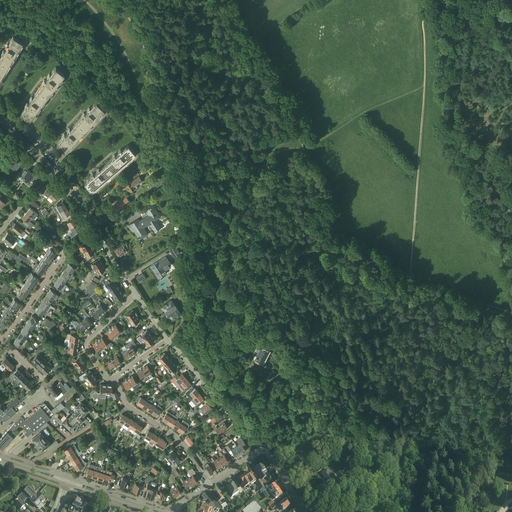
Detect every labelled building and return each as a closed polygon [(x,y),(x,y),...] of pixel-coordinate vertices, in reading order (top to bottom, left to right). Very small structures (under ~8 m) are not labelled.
[(0,78),(23,41),(13,36),(0,56),(0,78)] [(29,120),(64,74),(56,67),(20,113),(29,120)] [(64,151),(104,109),(96,101),(56,143),(64,151)] [(91,190),(135,152),(128,144),(84,182),(91,190)] [(8,164),(16,171),(16,170),(22,162),(14,156),(8,164)] [(23,179),(29,182),(36,173),(32,170),(31,171),(25,167),(20,175),(24,177),(23,179)] [(128,177),(122,181),(130,192),(135,188),(136,189),(138,187),(136,185),(142,181),(139,176),(131,181),(131,180),(130,178),(129,178),(128,177)] [(119,179),(112,185),(114,188),(121,182),(119,179)] [(46,199),(48,196),(53,190),(48,186),(46,189),(43,187),(38,193),(41,195),(46,199)] [(58,194),(53,190),(48,196),(53,200),(58,194)] [(125,196),(114,204),(119,211),(130,202),(125,196)] [(29,201),(38,209),(40,206),(31,198),(29,201)] [(57,205),(53,207),(56,213),(57,213),(60,211),(66,207),(63,201),(57,205)] [(138,219),(127,226),(131,232),(134,231),(139,239),(147,234),(145,231),(146,231),(144,228),(148,225),(151,229),(152,229),(154,232),(161,228),(156,220),(156,219),(154,216),(158,213),(153,204),(144,210),(147,215),(145,217),(139,221),(138,219)] [(30,207),(26,212),(32,217),(34,219),(38,214),(36,212),(30,207)] [(60,211),(57,213),(61,218),(63,217),(70,212),(66,207),(60,211)] [(26,212),(22,217),(24,219),(30,224),(27,227),(30,229),(34,224),(29,220),(32,217),(26,212)] [(65,227),(66,230),(67,229),(77,223),(73,217),(66,222),(67,222),(61,225),(63,228),(65,227)] [(77,223),(67,229),(72,236),(71,237),(79,232),(78,230),(80,229),(77,223)] [(22,230),(23,230),(15,224),(12,228),(19,234),(22,237),(26,233),(22,230)] [(27,227),(25,230),(28,233),(29,233),(32,236),(35,233),(31,229),(31,230),(30,229),(27,227)] [(16,240),(7,233),(2,239),(10,246),(16,240)] [(49,241),(56,246),(58,244),(55,241),(56,240),(55,237),(49,241)] [(84,251),(92,246),(88,241),(81,246),(84,251)] [(126,243),(115,250),(119,256),(126,251),(127,250),(127,245),(126,243)] [(175,245),(169,249),(174,257),(179,254),(180,253),(179,251),(179,250),(180,249),(180,248),(177,244),(176,245),(175,245)] [(92,246),(84,251),(87,256),(86,257),(88,259),(93,256),(91,253),(95,251),(93,249),(93,248),(93,247),(92,246)] [(49,248),(46,253),(52,257),(56,252),(49,248)] [(18,256),(21,259),(24,261),(28,264),(28,263),(30,260),(28,259),(26,258),(24,256),(20,253),(18,256)] [(49,262),(52,257),(46,253),(42,258),(49,262)] [(0,268),(2,269),(6,272),(8,270),(0,264),(0,262),(3,259),(3,258),(0,256),(0,255),(0,268)] [(166,256),(151,266),(159,278),(167,273),(164,269),(169,266),(168,264),(170,263),(166,256)] [(42,258),(38,263),(45,268),(49,262),(42,258)] [(99,258),(92,263),(95,268),(102,263),(102,262),(102,261),(101,260),(99,258)] [(36,262),(32,267),(35,269),(34,271),(39,275),(40,273),(41,273),(45,268),(38,263),(36,262)] [(65,268),(71,272),(75,267),(76,268),(78,266),(73,262),(71,264),(69,263),(65,268)] [(95,268),(92,270),(94,273),(97,275),(99,274),(99,273),(106,269),(104,266),(104,265),(104,264),(103,264),(102,263),(95,268)] [(65,268),(61,273),(68,278),(70,279),(72,276),(70,274),(71,272),(65,268)] [(29,271),(25,276),(28,278),(34,283),(38,277),(37,277),(39,275),(34,271),(32,273),(29,271)] [(61,273),(58,278),(64,283),(68,278),(61,273)] [(31,288),(34,283),(28,278),(24,284),(31,288)] [(67,285),(64,283),(58,278),(54,284),(57,286),(56,289),(69,298),(71,296),(63,290),(67,285)] [(105,283),(104,283),(105,284),(108,289),(116,284),(116,283),(115,282),(114,282),(113,279),(109,282),(108,280),(105,283)] [(4,283),(0,289),(0,291),(5,295),(10,288),(4,283)] [(27,293),(31,288),(24,284),(21,289),(27,293)] [(108,289),(105,291),(109,296),(110,295),(112,294),(119,289),(119,288),(119,287),(118,287),(116,284),(108,289)] [(17,294),(16,296),(21,299),(22,298),(23,299),(27,293),(24,291),(21,289),(17,294)] [(51,289),(47,294),(53,298),(56,300),(59,295),(67,301),(69,298),(59,291),(57,293),(54,291),(51,289)] [(112,294),(110,295),(112,298),(113,300),(115,299),(122,294),(121,292),(121,291),(121,290),(120,290),(119,289),(112,294)] [(95,293),(95,292),(90,296),(93,297),(93,298),(94,299),(94,300),(96,300),(96,301),(98,301),(99,299),(100,300),(101,299),(99,297),(98,296),(95,293)] [(47,294),(43,300),(49,304),(53,298),(47,294)] [(6,296),(4,299),(10,304),(17,308),(20,303),(14,299),(14,298),(11,302),(8,300),(9,298),(6,296)] [(103,300),(109,307),(112,304),(107,298),(103,300)] [(43,300),(39,305),(48,311),(50,308),(51,308),(52,306),(49,304),(43,300)] [(84,308),(90,302),(88,300),(81,305),(84,308)] [(171,300),(162,307),(165,311),(166,312),(167,315),(172,320),(181,313),(171,300)] [(98,305),(95,307),(101,314),(103,314),(104,313),(104,312),(106,310),(100,303),(98,305)] [(10,304),(7,309),(13,313),(17,308),(10,304)] [(39,305),(36,310),(39,312),(42,315),(45,317),(48,311),(39,305)] [(91,311),(89,313),(92,317),(94,315),(97,318),(99,316),(100,316),(101,315),(101,314),(95,307),(91,311)] [(7,309),(3,315),(9,319),(13,313),(7,309)] [(133,310),(125,315),(129,320),(136,315),(136,314),(136,313),(135,312),(134,312),(133,310)] [(84,318),(81,320),(87,327),(88,327),(89,326),(90,325),(91,323),(88,319),(91,316),(85,311),(83,312),(84,313),(82,316),(84,318)] [(3,315),(0,318),(0,320),(6,324),(9,319),(3,315)] [(32,315),(28,320),(34,325),(35,325),(38,320),(32,315)] [(136,315),(129,320),(132,325),(139,320),(138,317),(138,316),(137,315),(136,315)] [(70,316),(67,318),(69,320),(72,324),(75,327),(77,325),(83,331),(85,329),(86,329),(87,328),(87,327),(81,320),(79,323),(77,321),(76,321),(75,320),(74,321),(70,316)] [(57,325),(47,319),(46,321),(55,327),(57,325)] [(28,320),(25,326),(31,330),(35,325),(34,325),(28,320)] [(45,321),(43,324),(53,330),(55,327),(46,321),(45,321)] [(115,324),(111,328),(117,335),(121,331),(122,332),(124,330),(121,326),(119,328),(115,324)] [(25,326),(21,331),(24,333),(27,335),(31,330),(25,326)] [(113,339),(117,335),(111,328),(107,332),(113,339)] [(70,334),(69,339),(78,340),(79,340),(79,338),(79,337),(79,335),(74,334),(75,330),(71,330),(70,334)] [(146,331),(140,335),(143,340),(151,334),(150,334),(150,333),(150,332),(149,332),(147,330),(146,331)] [(21,331),(17,336),(26,342),(28,340),(25,338),(27,335),(21,331)] [(151,334),(143,340),(147,345),(154,339),(153,337),(153,336),(152,335),(151,335),(151,334)] [(13,342),(20,346),(22,344),(24,345),(26,342),(17,336),(13,342)] [(98,341),(97,341),(103,348),(108,344),(106,342),(104,340),(102,337),(100,339),(99,339),(98,340),(98,341)] [(133,340),(125,346),(131,355),(132,355),(133,355),(134,354),(134,353),(136,352),(135,350),(138,347),(133,340)] [(95,343),(93,345),(99,352),(103,348),(97,341),(96,341),(95,342),(95,343)] [(43,344),(36,350),(39,353),(45,346),(43,344)] [(65,348),(65,353),(67,353),(68,352),(69,352),(69,351),(77,352),(77,350),(78,349),(78,348),(77,347),(78,346),(68,345),(68,348),(65,348)] [(131,355),(125,346),(124,345),(121,347),(123,350),(121,351),(126,358),(129,357),(131,356),(131,355)] [(262,365),(264,362),(263,360),(268,350),(257,345),(253,352),(257,354),(255,357),(257,359),(256,362),(262,365)] [(158,358),(162,363),(168,357),(165,352),(158,358)] [(36,354),(31,359),(36,364),(41,359),(43,357),(39,353),(37,355),(36,354)] [(65,358),(58,361),(59,363),(66,360),(71,358),(69,354),(68,354),(67,354),(65,355),(66,356),(65,357),(65,358)] [(116,355),(112,358),(117,365),(118,365),(119,364),(119,363),(121,362),(116,355)] [(74,358),(71,361),(75,366),(83,361),(83,360),(83,359),(82,358),(81,358),(79,356),(75,359),(74,358)] [(1,362),(0,363),(0,366),(2,369),(3,368),(10,361),(5,357),(1,362)] [(41,359),(36,364),(40,368),(46,363),(47,362),(46,361),(43,357),(41,359)] [(162,363),(165,367),(172,361),(168,357),(162,363)] [(112,358),(107,361),(112,369),(114,367),(115,367),(116,367),(116,365),(117,365),(112,358)] [(14,366),(10,361),(3,368),(8,372),(10,370),(14,366)] [(46,363),(40,368),(45,373),(50,368),(48,366),(50,363),(48,361),(47,362),(46,363)] [(83,361),(75,366),(79,371),(86,365),(85,363),(85,362),(84,361),(83,361)] [(172,361),(165,367),(169,372),(171,373),(171,374),(175,371),(173,369),(176,366),(174,364),(174,363),(173,362),(172,361)] [(143,368),(142,368),(147,375),(149,378),(152,376),(150,373),(152,372),(147,365),(145,367),(144,366),(143,367),(143,368)] [(140,370),(138,372),(142,379),(144,377),(146,380),(149,378),(147,375),(142,368),(142,369),(141,369),(140,369),(140,370)] [(24,375),(19,371),(16,373),(14,371),(11,373),(12,373),(5,381),(7,383),(12,378),(12,379),(14,381),(16,382),(24,375)] [(85,372),(79,377),(82,380),(84,378),(86,381),(93,375),(93,374),(93,373),(92,373),(90,371),(86,373),(85,372)] [(171,379),(170,380),(172,382),(173,382),(176,386),(180,382),(186,378),(186,377),(182,373),(179,376),(177,374),(171,379)] [(28,379),(24,375),(16,382),(19,385),(21,383),(23,384),(28,379)] [(93,375),(86,381),(90,386),(97,380),(96,378),(96,377),(95,376),(94,376),(93,375)] [(127,378),(132,386),(134,388),(139,385),(137,382),(132,375),(130,376),(129,376),(128,377),(127,378)] [(124,380),(122,382),(127,389),(132,386),(127,378),(126,378),(125,379),(124,380)] [(180,382),(176,386),(179,385),(184,391),(191,385),(189,383),(190,382),(186,378),(180,382)] [(33,384),(28,379),(23,384),(28,389),(33,384)] [(158,385),(157,385),(159,387),(162,389),(164,388),(163,385),(167,382),(165,380),(158,385)] [(47,388),(47,389),(48,390),(49,391),(50,390),(54,396),(57,399),(63,394),(68,390),(63,385),(59,389),(56,385),(54,382),(47,387),(47,388)] [(97,397),(105,397),(106,393),(106,384),(100,384),(100,392),(98,392),(96,390),(96,391),(95,390),(90,395),(93,398),(93,399),(94,400),(97,397)] [(192,387),(185,393),(191,399),(193,397),(199,392),(195,388),(194,389),(192,387)] [(193,397),(191,399),(196,405),(201,401),(199,400),(203,397),(199,392),(193,397)] [(77,397),(82,401),(85,398),(81,393),(77,397)] [(18,396),(8,405),(11,408),(12,407),(13,407),(21,400),(19,398),(18,397),(18,396)] [(20,402),(22,405),(31,399),(29,396),(20,402)] [(138,396),(135,398),(137,400),(138,401),(137,403),(141,406),(145,400),(141,397),(140,397),(138,396)] [(145,400),(141,406),(147,409),(151,403),(153,400),(151,399),(150,399),(147,398),(146,400),(145,400)] [(81,401),(76,406),(84,414),(87,410),(86,410),(88,408),(81,401)] [(206,413),(205,413),(212,407),(207,402),(201,408),(199,410),(204,415),(206,413)] [(44,404),(41,406),(50,418),(52,416),(54,414),(51,411),(45,403),(44,403),(45,404),(44,404)] [(151,403),(147,409),(152,413),(156,406),(151,403)] [(156,406),(152,413),(157,416),(160,412),(161,412),(163,410),(162,409),(162,408),(158,404),(157,405),(156,407),(156,406)] [(77,410),(74,413),(81,421),(85,417),(82,415),(84,414),(76,406),(75,405),(74,407),(76,409),(77,410)] [(15,423),(10,428),(14,431),(18,426),(21,425),(26,431),(25,432),(27,436),(34,430),(34,431),(46,421),(50,418),(41,406),(25,420),(24,419),(21,416),(14,423),(15,423)] [(7,411),(2,416),(6,421),(10,418),(17,412),(13,407),(12,407),(11,408),(7,411)] [(162,419),(167,422),(172,414),(167,411),(166,413),(162,419)] [(172,414),(167,422),(172,426),(176,419),(176,420),(177,417),(178,416),(180,414),(178,413),(177,412),(175,416),(172,414)] [(67,415),(66,416),(67,416),(66,416),(74,424),(76,422),(78,424),(81,421),(74,413),(70,417),(67,415)] [(121,426),(127,416),(122,413),(118,420),(117,419),(116,422),(121,426)] [(213,421),(210,423),(212,425),(213,427),(216,425),(218,423),(217,421),(221,418),(219,415),(218,414),(217,414),(217,413),(211,418),(213,421)] [(74,424),(66,416),(62,421),(69,428),(71,426),(72,427),(74,424)] [(126,425),(122,430),(124,432),(128,426),(132,420),(127,416),(123,423),(124,423),(126,425)] [(172,426),(177,429),(181,423),(176,420),(176,419),(172,426)] [(125,432),(124,433),(126,435),(127,434),(131,428),(133,429),(137,423),(132,420),(128,426),(124,432),(125,432)] [(177,429),(182,432),(184,429),(186,430),(188,427),(189,426),(189,425),(188,424),(188,423),(183,420),(181,423),(177,429)] [(46,421),(38,428),(40,430),(48,423),(46,421)] [(217,428),(215,430),(219,433),(222,431),(228,426),(224,422),(217,428)] [(133,429),(132,432),(135,434),(137,432),(139,433),(143,426),(137,423),(133,429)] [(0,437),(0,445),(0,446),(11,435),(10,435),(14,431),(10,428),(7,431),(0,438),(0,437)] [(33,441),(36,445),(45,437),(47,435),(43,429),(33,438),(35,440),(33,441)] [(144,436),(149,440),(153,433),(148,430),(144,436)] [(147,443),(152,446),(154,444),(159,437),(153,433),(149,440),(147,443)] [(11,435),(0,446),(3,449),(14,438),(13,437),(11,435)] [(45,437),(36,445),(39,448),(41,447),(42,449),(50,443),(45,437)] [(159,437),(154,443),(155,443),(157,445),(160,446),(162,448),(166,442),(164,440),(159,437)] [(239,443),(236,445),(241,453),(243,452),(243,451),(246,449),(244,446),(246,444),(241,437),(237,440),(239,443)] [(100,439),(93,444),(96,449),(103,443),(100,439)] [(230,443),(225,446),(228,450),(231,449),(234,453),(236,456),(238,454),(240,455),(241,453),(236,445),(233,447),(231,444),(230,443)] [(74,444),(64,450),(67,455),(74,451),(77,449),(77,448),(74,444)] [(163,455),(159,457),(162,459),(166,456),(167,458),(169,456),(171,459),(176,455),(181,452),(176,444),(164,453),(162,454),(163,455)] [(219,445),(218,446),(220,449),(219,450),(220,451),(218,453),(221,456),(219,457),(223,464),(224,464),(225,464),(226,463),(226,462),(229,460),(224,454),(226,452),(220,444),(219,445)] [(301,470),(308,465),(301,458),(308,452),(302,446),(295,452),(298,456),(292,460),(301,470)] [(156,454),(159,456),(159,457),(163,455),(162,454),(164,453),(162,450),(164,449),(163,448),(162,448),(160,450),(161,451),(156,454)] [(74,451),(67,455),(70,460),(80,454),(83,452),(81,450),(75,454),(74,451)] [(80,454),(70,460),(74,465),(80,461),(83,459),(80,454)] [(171,459),(168,461),(171,464),(170,464),(172,467),(171,468),(172,470),(172,469),(175,468),(178,466),(176,463),(180,460),(176,455),(171,459)] [(214,456),(211,457),(218,468),(220,466),(221,466),(222,465),(223,464),(219,457),(216,459),(214,456)] [(80,461),(74,465),(77,470),(83,466),(80,461)] [(100,471),(100,469),(101,468),(102,465),(103,462),(100,461),(97,470),(94,469),(92,476),(97,478),(100,471)] [(88,467),(86,474),(92,476),(94,469),(95,465),(90,464),(90,463),(89,464),(88,467)] [(206,466),(203,468),(208,475),(213,471),(209,465),(208,463),(206,464),(205,465),(206,466)] [(262,464),(254,469),(262,480),(260,481),(264,487),(267,485),(266,484),(263,480),(266,478),(264,474),(267,472),(266,470),(262,464)] [(100,471),(97,478),(103,480),(104,476),(105,473),(106,470),(103,469),(101,468),(100,469),(100,471)] [(173,470),(170,472),(174,477),(179,474),(175,468),(172,469),(172,470),(173,470)] [(190,476),(188,477),(192,484),(194,485),(195,484),(195,483),(198,481),(193,474),(195,473),(192,468),(189,469),(190,471),(188,473),(190,476)] [(105,473),(103,480),(109,482),(110,479),(113,480),(115,474),(112,473),(112,472),(107,470),(105,473)] [(327,483),(320,488),(323,493),(334,486),(337,485),(333,479),(335,478),(331,471),(329,473),(327,470),(326,471),(321,474),(327,483)] [(249,472),(244,475),(251,486),(250,484),(255,481),(249,472)] [(251,486),(244,475),(239,479),(242,484),(241,484),(244,488),(247,486),(249,488),(251,486)] [(136,483),(133,490),(134,491),(135,492),(136,492),(140,493),(142,485),(143,482),(143,481),(147,483),(148,482),(153,478),(148,476),(144,480),(141,479),(140,482),(139,481),(138,484),(136,483)] [(183,476),(180,478),(187,488),(189,487),(191,487),(192,486),(192,485),(192,484),(188,477),(185,480),(183,476)] [(119,481),(118,485),(120,485),(119,486),(121,486),(121,487),(122,487),(123,487),(126,488),(128,482),(129,483),(131,478),(127,477),(126,478),(123,477),(121,482),(119,481)] [(260,480),(256,483),(260,490),(259,491),(264,487),(260,481),(260,480)] [(148,483),(145,490),(148,491),(146,495),(150,497),(149,497),(152,498),(153,497),(154,498),(157,489),(154,488),(154,487),(155,487),(157,482),(152,481),(151,481),(150,483),(148,482),(148,483)] [(176,485),(170,490),(175,497),(176,496),(177,497),(179,495),(178,494),(181,492),(180,489),(182,488),(177,482),(175,483),(176,485)] [(230,485),(229,486),(235,495),(239,492),(237,490),(233,483),(232,484),(231,484),(230,484),(230,485)] [(272,494),(278,490),(275,484),(266,490),(264,487),(259,491),(261,494),(264,492),(268,497),(272,494)] [(229,486),(225,488),(231,497),(235,495),(229,486)] [(17,498),(20,501),(23,504),(22,503),(27,498),(37,507),(45,499),(39,493),(37,495),(28,487),(17,498)] [(158,490),(156,494),(159,495),(157,499),(160,500),(161,501),(162,502),(163,501),(164,501),(167,493),(158,490)] [(282,495),(278,490),(272,494),(275,499),(282,495)] [(214,495),(213,496),(220,506),(225,503),(223,499),(224,499),(222,496),(221,496),(219,492),(216,494),(215,494),(214,494),(214,495)] [(73,501),(68,511),(69,511),(73,511),(76,508),(78,509),(78,511),(80,511),(81,511),(82,510),(85,502),(76,498),(74,501),(74,502),(73,501)] [(221,508),(215,500),(211,503),(216,510),(218,509),(219,510),(221,508)] [(25,506),(23,504),(20,501),(15,505),(20,510),(25,506)] [(279,505),(277,507),(279,509),(280,508),(281,508),(282,511),(289,506),(286,501),(279,505)] [(254,502),(242,511),(258,511),(261,510),(254,502)]
